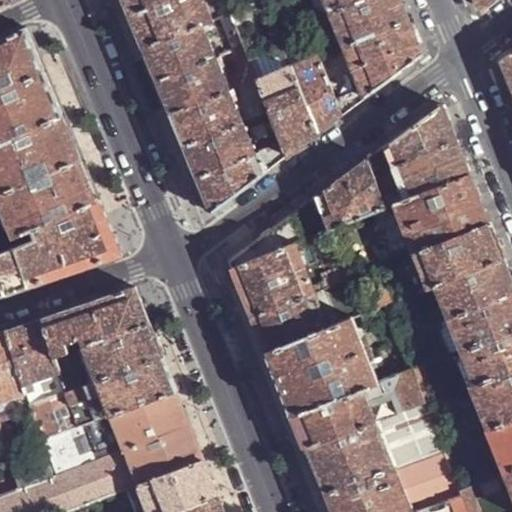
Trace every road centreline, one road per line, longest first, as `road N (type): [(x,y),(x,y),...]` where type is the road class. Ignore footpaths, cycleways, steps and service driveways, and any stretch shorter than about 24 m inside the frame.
road 1 (residential): [(461,58),(210,240),(171,253)]
road 2 (secondary): [(275,511),(171,253)]
road 3 (secondary): [(171,253),(65,0)]
road 4 (residential): [(171,253),(0,310)]
road 5 (residential): [(511,183),(461,58)]
